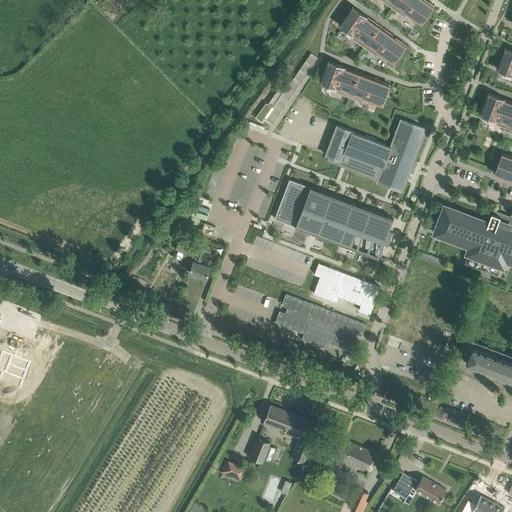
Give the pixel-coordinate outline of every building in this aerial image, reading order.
[(426,0),(396,0),(392,7),(404,15),(406,12),(421,23),(434,5),(426,0)] [(364,46),(379,25),(352,6),(339,24),(354,35),(352,38),(364,46)] [(379,25),(364,46),(376,55),(378,52),(393,62),(406,44),(379,25)] [(511,50),(505,48),(497,68),(511,74),(511,50)] [(311,52),(266,119),(272,123),(318,57),(311,52)] [(351,95),(360,71),(329,59),(321,80),(338,87),(337,90),(351,95)] [(360,71),(351,95),(364,100),(365,97),(383,103),(391,83),(360,71)] [(509,128),(511,121),(511,101),(488,93),(480,113),(497,120),(496,123),(509,128)] [(266,102),(255,117),(262,122),(263,122),(262,121),(265,117),(266,118),(273,107),(268,104),(266,102)] [(377,181),(389,186),(394,188),(403,191),(426,128),(418,125),(413,123),(401,119),(390,146),(353,132),(354,131),(337,125),(326,154),(330,156),(328,160),(378,179),(377,181)] [(511,179),(511,156),(503,153),(495,173),(511,179)] [(286,188),(274,218),(378,257),(383,244),(388,246),(393,232),(389,231),(393,218),(294,180),(289,178),(286,188)] [(445,205),(434,232),(470,246),(467,253),(469,253),(502,266),(503,266),(506,259),(511,261),(511,230),(508,229),(510,224),(504,222),(506,218),(500,215),(492,212),(488,221),(485,220),(445,205)] [(205,222),(201,231),(212,235),(215,226),(205,222)] [(178,242),(175,250),(185,253),(188,246),(178,242)] [(193,260),(189,272),(207,278),(211,267),(200,263),(204,252),(198,250),(194,261),(193,260)] [(419,251),(417,256),(443,266),(445,260),(419,251)] [(332,260),(330,265),(342,269),(343,264),(332,260)] [(320,276),(314,293),(336,301),(338,296),(361,304),(359,310),(370,314),(381,286),(319,262),(314,274),(320,276)] [(291,284),(301,289),(304,282),(293,278),(291,284)] [(279,310),(275,322),(304,333),(301,338),(325,347),(327,341),(356,352),(360,341),(354,339),(356,333),(362,335),(366,324),(286,293),(282,305),(287,307),(285,312),(279,310)] [(511,355),(469,339),(462,359),(467,360),(466,363),(476,367),(478,371),(481,370),(479,365),(511,377),(511,355)] [(29,361),(17,356),(17,355),(16,356),(12,355),(12,353),(11,353),(11,354),(0,349),(0,372),(21,380),(29,361)] [(313,441),(320,423),(271,404),(264,421),(300,436),(292,456),(304,461),(312,441),(313,441)] [(370,470),(378,453),(334,433),(326,450),(370,470)] [(257,436),(249,457),(261,462),(263,459),(270,462),(272,459),(273,460),(276,451),(275,451),(276,448),(269,445),(270,442),(257,436)] [(242,477),(246,466),(228,458),(227,460),(225,459),(220,472),(240,480),(241,476),(242,477)] [(403,473),(400,478),(394,489),(406,496),(412,486),(416,488),(416,489),(439,502),(446,489),(423,476),(419,482),(401,471),(400,471),(403,473)] [(12,476),(7,473),(2,481),(7,483),(12,476)] [(359,511),(368,492),(360,488),(351,507),(359,511)] [(475,511),(476,511),(501,511),(505,507),(481,494),(476,503),(468,499),(461,511),(475,511)] [(203,511),(207,506),(195,499),(187,511),(203,511)]
